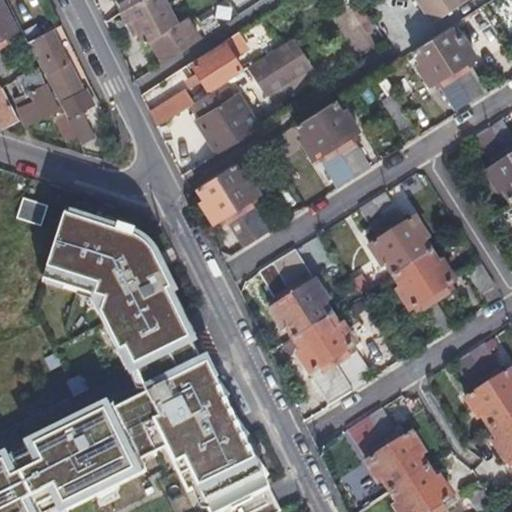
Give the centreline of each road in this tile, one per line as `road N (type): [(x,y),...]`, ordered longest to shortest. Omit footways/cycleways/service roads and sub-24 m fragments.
road 1 (residential): [(323,511),(151,175)]
road 2 (unknown): [(151,175),(403,44),(410,24),(396,0)]
road 3 (residential): [(238,266),(511,93)]
road 4 (residential): [(311,434),(511,307)]
road 5 (unknown): [(118,95),(286,0)]
road 6 (residential): [(151,175),(71,0)]
road 7 (residential): [(151,175),(86,174),(0,148)]
